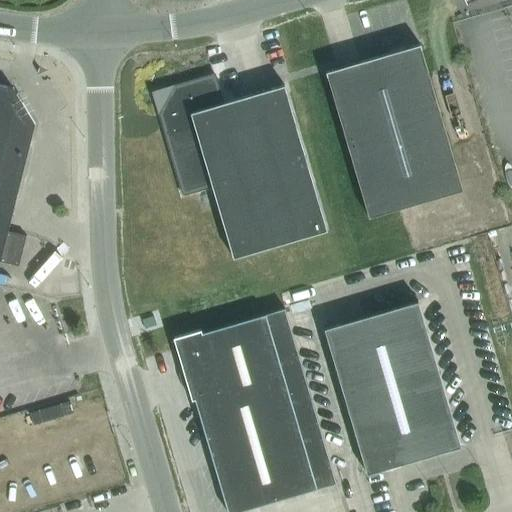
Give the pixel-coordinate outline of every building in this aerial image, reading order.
[(327,75),(368,216),(462,189),(421,48),(420,43),(325,71),(327,75)] [(284,84),(233,99),(222,102),(214,73),(159,90),(154,98),(183,194),(212,185),(233,257),(327,229),(284,84)] [(34,123),(13,88),(0,84),(0,260),(18,265),(26,235),(7,231),(34,123)] [(460,446),(460,445),(418,300),(324,328),(366,473),(460,446)] [(227,511),(234,511),(336,482),(284,308),(202,332),(201,329),(173,337),(182,368),(187,387),(191,400),(194,399),(226,505),(227,511)]
